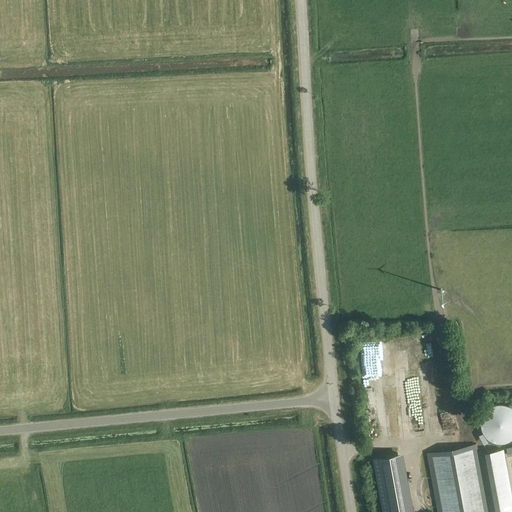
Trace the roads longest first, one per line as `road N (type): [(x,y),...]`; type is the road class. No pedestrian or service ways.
road 1 (unclassified): [(333,399),(301,0)]
road 2 (unclassified): [(0,430),(333,399)]
